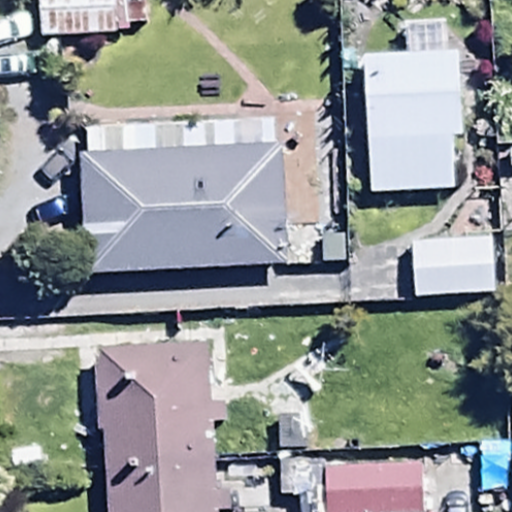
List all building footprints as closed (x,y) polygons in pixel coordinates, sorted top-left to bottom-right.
[(42,0),(42,43),(118,43),(118,31),(145,31),(145,0),(42,0)] [(365,65),(373,202),(467,197),(459,60),(365,65)] [(126,141),(127,159),(80,161),(87,283),(288,271),(280,133),(126,141)] [(492,248),(411,253),(414,308),(495,303),(492,248)] [(217,511),(208,353),(106,359),(95,376),(100,444),(108,444),(112,511),(217,511)] [(372,473),(372,467),(278,467),(278,504),(304,504),(303,511),(425,511),(425,473),(372,473)]
